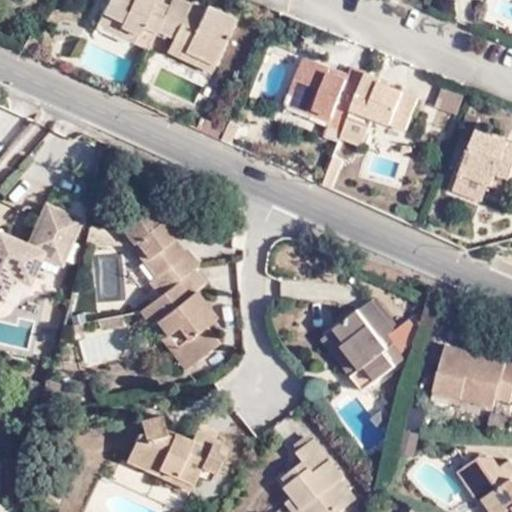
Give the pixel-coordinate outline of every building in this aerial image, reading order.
[(141,34),(157,42),(164,24),(173,0),(108,0),(105,8),(144,26),(141,34)] [(194,0),(173,0),(164,24),(177,30),(194,37),(192,42),(220,54),(238,11),(215,0),(208,0),(208,2),(205,9),(193,4),(194,0)] [(208,2),(204,0),(194,0),(193,4),(205,9),(208,2)] [(101,16),(141,34),(144,26),(105,8),(101,16)] [(194,37),(177,30),(171,43),(215,63),(220,54),(192,42),(194,37)] [(302,46),(319,53),(324,40),(306,33),(302,46)] [(344,105),(349,108),(369,63),(349,56),(345,64),(319,53),(302,46),(287,84),(336,102),(331,113),(341,116),(344,105)] [(349,108),(371,116),(374,108),(406,118),(420,87),(380,72),(380,67),(369,63),(349,108)] [(435,93),(453,100),(462,82),(444,73),(435,93)] [(284,94),(331,113),(336,102),(287,84),(284,94)] [(341,116),(345,118),(349,108),(344,105),(341,116)] [(349,108),(345,118),(366,126),(371,116),(349,108)] [(453,160),(484,173),(498,179),(501,168),(511,171),(511,137),(471,121),(453,160)] [(481,181),(484,173),(453,160),(450,168),(481,181)] [(58,261),(76,223),(45,208),(26,246),(58,261)] [(193,273),(199,268),(191,256),(186,258),(179,262),(168,246),(174,241),(153,211),(122,233),(134,252),(136,251),(156,284),(152,286),(154,290),(147,295),(153,306),(193,273)] [(179,262),(186,258),(174,241),(168,246),(179,262)] [(0,288),(17,252),(0,244),(0,288)] [(204,290),(193,273),(153,306),(145,313),(155,329),(161,325),(170,336),(192,370),(221,345),(209,330),(202,320),(210,313),(198,295),(204,290)] [(359,368),(350,376),(361,391),(401,358),(385,335),(393,327),(370,298),(333,327),(344,342),(341,346),(359,368)] [(217,322),(210,313),(202,320),(209,330),(217,322)] [(85,326),(68,329),(68,338),(86,334),(85,326)] [(322,336),(350,376),(359,368),(341,346),(344,342),(333,327),(322,336)] [(192,370),(170,336),(162,342),(186,375),(192,370)] [(434,387),(492,403),(495,397),(508,399),(511,387),(511,361),(446,343),(434,387)] [(129,465),(161,479),(166,471),(197,487),(221,433),(202,425),(194,442),(179,435),(176,440),(172,439),(166,418),(145,423),(149,434),(143,436),(129,465)] [(300,454),(319,442),(314,438),(298,449),(300,454)] [(346,511),(356,503),(344,483),(345,479),(319,442),(300,454),(307,465),(311,472),(302,477),(298,470),(285,477),(290,486),(289,488),(294,497),(304,511),(346,511)] [(477,480),(498,511),(511,503),(511,473),(508,468),(504,471),(499,463),(493,456),(481,452),(471,459),(483,475),(477,480)] [(511,458),(510,456),(499,463),(504,471),(508,468),(511,473),(511,458)] [(487,511),(498,511),(477,480),(483,475),(471,459),(459,467),(487,511)] [(307,465),(298,470),(302,477),(311,472),(307,465)] [(288,502),(294,511),(304,511),(294,497),(288,502)]
